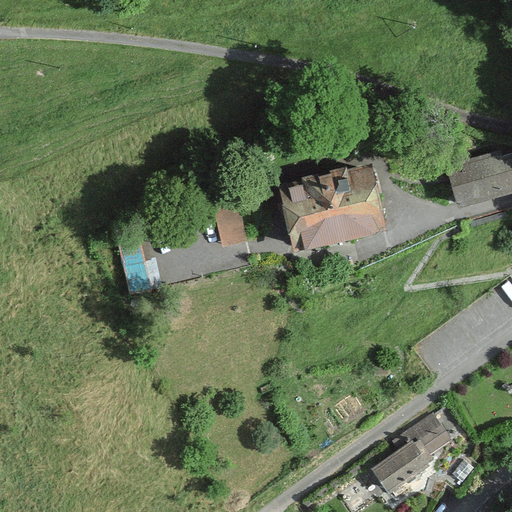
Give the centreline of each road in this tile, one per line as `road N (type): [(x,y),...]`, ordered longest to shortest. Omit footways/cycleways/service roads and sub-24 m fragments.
road 1 (unclassified): [(511,127),(210,51),(0,35)]
road 2 (track): [(261,511),(511,336)]
road 3 (unknown): [(380,235),(511,198)]
